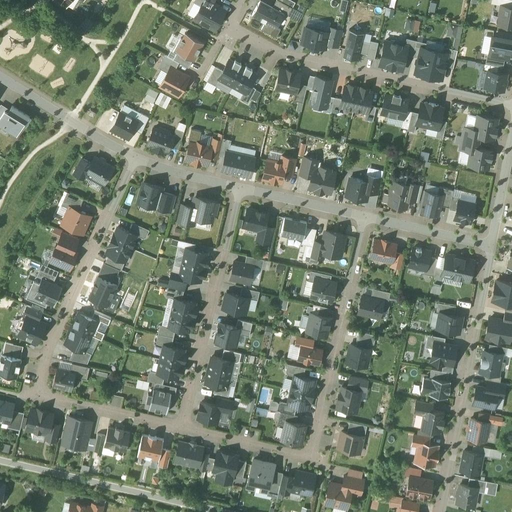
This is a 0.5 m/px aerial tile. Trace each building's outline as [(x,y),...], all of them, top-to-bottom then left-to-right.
[(203,0),(201,4),(193,18),(214,29),(225,10),(212,3),(206,0),(203,0)] [(260,0),(259,0),(252,15),(276,28),(284,14),(284,13),(272,7),(260,0)] [(278,0),(276,0),(272,7),(284,13),(284,14),(288,16),(292,8),(281,2),(278,0)] [(511,7),(501,6),(498,25),(511,27),(511,7)] [(305,26),(302,43),(309,45),(309,47),(317,48),(317,46),(325,48),(326,44),(329,32),(328,31),(321,30),(322,28),(314,26),(313,28),(305,26)] [(329,32),(326,44),(338,47),(342,30),(329,27),(328,31),(329,32)] [(349,29),(343,56),(357,60),(359,52),(367,54),(369,42),(362,41),(363,32),(349,29)] [(180,38),(173,51),(176,53),(181,56),(182,54),(192,59),(194,60),(197,54),(198,55),(201,49),(200,49),(204,43),(185,32),(182,38),(180,38)] [(487,52),(507,56),(510,40),(490,36),(487,52)] [(406,38),(405,45),(408,46),(406,55),(413,56),(415,47),(417,40),(406,38)] [(367,54),(366,57),(374,59),(378,42),(370,40),(369,42),(367,54)] [(384,41),(379,65),(402,70),(406,55),(408,46),(405,45),(400,44),(401,42),(390,40),(390,42),(384,41)] [(421,48),(415,47),(413,56),(419,58),(421,48)] [(419,58),(415,74),(441,80),(444,66),(447,53),(442,52),(424,48),(421,47),(421,48),(419,58)] [(447,53),(444,66),(453,68),(457,50),(444,47),(442,52),(447,53)] [(181,56),(176,53),(173,59),(179,62),(189,67),(192,59),(182,54),(181,56)] [(170,67),(175,70),(179,62),(173,59),(164,54),(157,67),(167,72),(170,67)] [(220,78),(232,85),(242,66),(240,65),(241,63),(235,60),(233,62),(228,59),(222,70),(218,77),(220,78)] [(488,70),(501,73),(502,67),(484,64),(483,69),(488,70)] [(216,86),(220,78),(218,77),(222,70),(215,66),(207,81),(216,86)] [(242,66),(232,85),(244,91),(246,92),(249,85),(255,74),(251,72),(252,69),(246,66),(245,67),(242,66)] [(167,72),(160,85),(179,95),(188,77),(175,70),(170,67),(167,72)] [(280,69),(276,88),(295,93),(298,83),(300,73),(294,72),(294,71),(286,69),(286,70),(280,69)] [(488,70),(485,87),(504,91),(507,74),(501,73),(488,70)] [(307,85),(298,83),(295,93),(293,100),(303,103),(307,85)] [(341,106),(353,109),(358,88),(356,87),(356,86),(349,84),(349,87),(344,86),(341,99),(339,106),(341,106)] [(255,88),(249,85),(246,92),(244,91),(240,99),(248,103),(255,88)] [(148,87),(143,98),(152,103),(158,92),(148,87)] [(358,88),(353,109),(366,112),(367,112),(369,105),(372,93),(367,92),(368,88),(361,87),(361,89),(358,88)] [(159,91),(153,102),(165,108),(171,97),(159,91)] [(385,94),(381,113),(403,118),(403,119),(405,110),(408,100),(400,98),(400,96),(393,94),(392,96),(385,94)] [(339,106),(341,99),(334,97),(331,112),(339,114),(341,106),(339,106)] [(416,124),(427,126),(432,103),(426,102),(425,104),(421,103),(418,113),(416,124)] [(438,105),(432,103),(427,126),(438,129),(443,108),(438,107),(438,105)] [(1,104),(0,105),(0,126),(15,135),(26,118),(1,104)] [(376,107),(369,105),(367,112),(366,112),(364,120),(373,121),(376,107)] [(412,112),(405,110),(403,119),(403,118),(402,121),(409,122),(412,112)] [(137,121),(120,112),(110,130),(127,140),(132,129),(137,121)] [(412,112),(409,122),(416,124),(418,113),(412,112)] [(137,121),(132,129),(141,134),(148,119),(140,115),(137,121)] [(475,129),(474,135),(480,136),(493,139),(494,134),(495,135),(497,128),(495,128),(497,118),(493,117),(482,115),(482,116),(478,115),(475,129)] [(409,122),(402,121),(401,127),(408,129),(409,122)] [(416,124),(409,122),(408,129),(408,130),(415,132),(416,124)] [(474,135),(475,129),(464,127),(462,136),(461,143),(460,149),(471,151),(471,147),(477,148),(480,136),(474,135)] [(173,136),(152,128),(146,144),(167,152),(169,145),(173,136)] [(175,131),(173,136),(169,145),(177,148),(182,133),(175,131)] [(188,141),(183,163),(208,168),(213,146),(188,141)] [(477,148),(471,147),(471,151),(468,165),(488,168),(489,160),(490,160),(492,154),(491,153),(491,150),(477,148)] [(253,157),(226,151),(221,172),(248,178),(253,157)] [(114,166),(93,155),(89,164),(83,174),(103,186),(114,166)] [(317,158),(303,155),(299,176),(309,178),(307,190),(329,195),(334,172),(315,168),(317,158)] [(279,162),(266,159),(261,180),(281,185),(284,176),(292,178),(296,159),(281,156),(279,162)] [(83,174),(89,164),(81,159),(73,175),(80,179),(83,174)] [(364,181),(348,177),(343,198),(365,202),(367,193),(376,195),(380,178),(365,175),(364,181)] [(392,177),(386,206),(405,210),(406,203),(416,205),(420,183),(392,177)] [(161,189),(142,183),(135,204),(170,214),(175,197),(160,193),(161,189)] [(421,191),(416,214),(439,219),(444,196),(421,191)] [(82,200),(66,193),(60,206),(67,209),(68,207),(77,211),(82,200)] [(192,207),(182,205),(177,223),(192,226),(194,219),(210,223),(215,201),(194,196),(192,207)] [(458,198),(452,221),(471,226),(477,203),(458,198)] [(77,211),(68,207),(67,209),(60,225),(84,235),(92,217),(77,211)] [(268,214),(246,209),(242,228),(257,232),(255,242),(270,245),(273,229),(265,227),(268,214)] [(306,225),(284,220),(280,237),(302,242),(305,230),(306,225)] [(147,232),(132,225),(128,233),(135,237),(143,240),(147,232)] [(115,228),(110,239),(130,248),(135,237),(128,233),(115,228)] [(316,232),(305,230),(302,242),(301,244),(313,247),(314,242),(316,232)] [(345,237),(325,232),(322,244),(314,242),(313,247),(310,259),(322,262),(324,256),(339,259),(345,237)] [(77,240),(60,234),(49,263),(70,272),(76,257),(71,255),(77,240)] [(124,262),(130,248),(110,239),(104,253),(108,255),(124,262)] [(396,245),(373,240),(369,259),(391,264),(394,253),(396,245)] [(194,245),(178,241),(177,247),(185,249),(193,251),(194,245)] [(185,249),(182,262),(203,267),(207,254),(193,251),(185,249)] [(429,253),(412,249),(408,268),(425,272),(428,258),(429,253)] [(400,271),(403,255),(394,253),(391,264),(390,269),(400,271)] [(108,255),(104,263),(121,270),(124,262),(108,255)] [(474,261),(446,255),(443,270),(441,278),(444,278),(469,284),(474,261)] [(267,262),(246,257),(244,265),(252,267),(265,270),(267,262)] [(437,260),(428,258),(425,272),(424,274),(433,276),(435,268),(437,260)] [(200,283),(203,267),(182,262),(178,278),(186,280),(200,283)] [(36,275),(41,278),(42,277),(53,282),(58,271),(42,263),(36,275)] [(244,265),(233,263),(229,281),(248,285),(252,267),(244,265)] [(441,278),(443,270),(435,268),(433,276),(431,286),(442,289),(444,278),(441,278)] [(308,280),(314,281),(315,277),(320,279),(321,273),(311,270),(308,280)] [(331,275),(321,273),(320,279),(330,281),(331,275)] [(168,276),(166,287),(183,291),(186,280),(178,278),(168,276)] [(48,303),(53,305),(62,286),(53,282),(42,277),(41,278),(39,283),(35,282),(31,290),(35,292),(33,296),(48,303)] [(314,281),(310,297),(332,301),(336,282),(330,281),(320,279),(315,277),(314,281)] [(511,283),(496,280),(492,300),(506,304),(511,304),(511,283)] [(388,294),(372,289),(370,298),(382,301),(386,302),(388,294)] [(258,294),(243,290),(241,298),(248,300),(256,302),(258,294)] [(241,298),(225,294),(221,308),(245,314),(248,300),(241,298)] [(48,303),(33,296),(31,300),(46,307),(48,303)] [(370,298),(361,296),(357,314),(378,319),(382,301),(370,298)] [(173,298),(169,312),(191,317),(194,303),(173,298)] [(280,298),(279,307),(285,308),(287,299),(280,298)] [(313,304),(311,312),(319,314),(321,305),(313,304)] [(454,308),(437,304),(436,312),(440,313),(452,315),(454,308)] [(22,315),(25,316),(26,315),(39,320),(42,312),(27,305),(22,315)] [(109,318),(92,310),(89,317),(98,321),(106,325),(109,318)] [(71,326),(92,336),(98,321),(89,317),(77,312),(71,326)] [(188,331),(191,317),(169,312),(166,326),(175,328),(188,331)] [(311,312),(307,331),(326,335),(331,317),(319,314),(311,312)] [(502,322),(488,319),(484,340),(507,345),(511,324),(511,313),(505,312),(502,322)] [(452,315),(440,313),(436,329),(458,333),(461,317),(452,315)] [(25,316),(17,334),(37,343),(45,323),(39,320),(26,315),(25,316)] [(252,323),(237,319),(235,327),(239,328),(237,334),(249,336),(252,323)] [(235,327),(219,323),(215,340),(235,345),(237,334),(239,328),(235,327)] [(166,326),(159,324),(157,333),(173,337),(175,328),(166,326)] [(92,336),(71,326),(63,344),(74,349),(84,353),(92,336)] [(355,340),(373,344),(375,335),(358,330),(355,340)] [(444,339),(427,335),(424,348),(432,349),(433,342),(443,344),(444,339)] [(312,341),(294,337),(292,345),(298,347),(295,360),(318,365),(322,350),(310,347),(312,341)] [(21,346),(4,342),(1,355),(18,359),(21,346)] [(443,344),(433,342),(432,349),(430,361),(451,366),(455,347),(443,344)] [(163,343),(159,358),(181,364),(185,348),(163,343)] [(370,350),(349,345),(344,363),(366,369),(370,350)] [(503,352),(480,348),(475,373),(498,378),(503,352)] [(84,353),(74,349),(67,365),(72,366),(85,369),(90,355),(84,353)] [(239,354),(223,350),(221,360),(232,362),(237,363),(239,354)] [(1,355),(0,354),(0,375),(16,379),(20,359),(18,359),(1,355)] [(210,357),(207,370),(229,374),(232,362),(221,360),(210,357)] [(178,378),(181,364),(159,358),(156,373),(178,378)] [(85,369),(72,366),(70,374),(72,374),(71,378),(85,380),(88,369),(85,369)] [(303,370),(288,366),(286,373),(293,375),(302,377),(303,370)] [(70,374),(55,370),(52,387),(69,390),(71,378),(72,374),(70,374)] [(226,385),(229,374),(207,370),(205,382),(214,385),(226,387),(226,385)] [(432,370),(431,377),(445,380),(447,373),(432,370)] [(293,375),(289,389),(312,394),(315,380),(302,377),(293,375)] [(445,380),(431,377),(428,394),(446,397),(449,381),(445,380)] [(137,378),(135,386),(147,388),(148,380),(137,378)] [(354,378),(351,390),(360,392),(366,393),(368,382),(354,378)] [(483,389),(474,388),(471,406),(493,410),(496,398),(502,399),(505,386),(484,382),(483,389)] [(226,387),(214,385),(212,394),(228,397),(231,386),(226,385),(226,387)] [(351,390),(341,387),(336,408),(356,412),(360,392),(351,390)] [(308,409),(312,394),(289,389),(286,403),(295,405),(308,409)] [(168,394),(153,390),(149,409),(164,413),(168,394)] [(216,405),(200,401),(196,420),(216,425),(219,412),(229,414),(232,400),(218,397),(216,405)] [(12,404),(0,400),(0,422),(7,424),(11,410),(12,404)] [(434,404),(416,401),(413,414),(421,416),(419,428),(439,432),(443,412),(433,410),(434,404)] [(286,403),(278,402),(277,409),(294,413),(295,405),(286,403)] [(56,412),(30,407),(23,433),(50,440),(56,412)] [(18,432),(23,413),(11,410),(7,424),(6,429),(18,432)] [(485,423),(490,424),(499,426),(501,417),(487,414),(485,423)] [(92,423),(66,417),(60,445),(86,451),(92,423)] [(485,423),(469,420),(466,437),(486,441),(490,424),(485,423)] [(304,425),(285,421),(280,440),(300,445),(304,425)] [(106,435),(104,446),(125,451),(130,432),(123,431),(123,429),(115,427),(115,429),(108,427),(106,435)] [(364,437),(339,431),(335,449),(359,455),(364,437)] [(104,446),(106,435),(97,433),(93,450),(102,453),(104,446)] [(429,438),(413,435),(411,447),(415,448),(412,462),(433,466),(437,446),(427,444),(429,438)] [(160,440),(142,436),(138,456),(156,460),(158,448),(160,440)] [(204,446),(177,440),(172,464),(199,470),(204,446)] [(490,449),(474,446),(472,452),(482,454),(488,456),(490,449)] [(165,468),(169,450),(158,448),(156,460),(154,466),(165,468)] [(238,455),(214,450),(210,471),(214,472),(213,480),(232,484),(238,455)] [(472,452),(463,450),(459,469),(479,473),(482,454),(472,452)] [(276,461),(250,455),(243,487),(268,493),(276,461)] [(420,471),(405,468),(404,474),(408,475),(419,477),(420,471)] [(314,474),(295,469),(294,476),(290,491),(309,496),(314,474)] [(290,491),(294,476),(282,473),(277,492),(289,495),(290,491)] [(338,486),(328,483),(323,505),(346,510),(349,496),(359,498),(363,478),(341,474),(338,486)] [(419,477),(408,475),(404,495),(428,500),(432,480),(419,477)] [(485,482),(468,479),(467,486),(477,488),(476,493),(483,494),(485,482)] [(467,486),(458,484),(455,503),(473,506),(476,493),(477,488),(467,486)] [(89,511),(91,506),(69,500),(66,511),(89,511)] [(92,501),(91,506),(89,511),(100,511),(103,504),(92,501)] [(415,511),(417,505),(401,501),(399,510),(403,510),(402,511),(411,511),(412,511),(415,511)]
